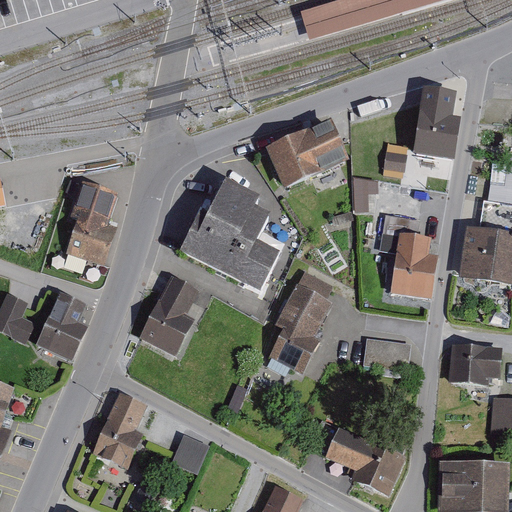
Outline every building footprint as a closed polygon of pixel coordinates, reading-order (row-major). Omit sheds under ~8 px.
[(379,0),(301,24),(310,47),(463,0),(379,0)] [(452,125),(457,96),(425,91),(401,98),(399,122),(421,125),(415,163),(455,169),(462,127),(452,125)] [(332,128),(266,157),(284,198),(350,169),(332,128)] [(408,150),(388,147),(383,179),(403,183),(408,150)] [(200,220),(184,254),(261,292),(284,245),(261,233),(268,219),(254,212),(259,203),(227,187),(208,224),(200,220)] [(77,225),(66,258),(105,271),(118,233),(109,230),(119,200),(82,188),(70,223),(77,225)] [(480,236),(467,234),(458,285),(511,293),(511,210),(484,206),(480,236)] [(422,225),(385,219),(382,239),(399,242),(390,300),(432,306),(438,263),(429,261),(431,245),(419,243),(422,225)] [(335,290),(304,274),(274,331),(284,337),(270,362),(303,379),(321,346),(314,343),(332,309),(327,306),(335,290)] [(199,296),(173,283),(160,307),(159,306),(140,344),(176,362),(195,325),(187,321),(199,296)] [(19,304),(7,299),(0,314),(0,335),(26,348),(36,328),(23,322),(29,309),(19,304)] [(88,313),(60,300),(36,351),(72,368),(89,333),(80,329),(88,313)] [(413,348),(367,343),(364,370),(410,376),(413,348)] [(503,355),(452,350),(449,388),(489,391),(489,384),(501,385),(503,355)] [(15,397),(0,391),(0,474),(12,438),(2,435),(15,397)] [(147,411),(119,399),(92,459),(128,476),(144,440),(136,436),(147,411)] [(511,402),(494,401),(491,438),(511,439),(511,402)] [(177,453),(202,462),(212,433),(187,425),(177,453)] [(407,465),(339,435),(326,464),(356,477),(351,487),(390,504),(407,465)] [(509,511),(511,472),(440,469),(437,511),(509,511)] [(301,511),(305,505),(274,490),(263,511),(301,511)]
